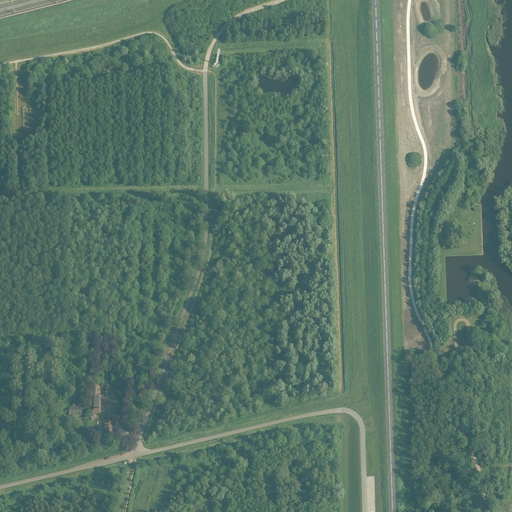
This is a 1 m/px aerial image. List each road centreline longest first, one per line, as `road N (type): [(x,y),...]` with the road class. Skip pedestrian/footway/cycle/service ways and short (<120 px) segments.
road 1 (track): [(205,199),(332,191),(339,393),(231,424),(221,434),(359,422)]
road 2 (primary): [(392,511),(375,0)]
road 3 (unclassified): [(135,453),(203,251),(204,70)]
road 4 (unclassified): [(135,453),(348,410),(361,429),(364,511)]
road 5 (track): [(332,191),(327,39),(212,44)]
road 6 (track): [(0,198),(205,194)]
road 7 (track): [(176,350),(113,334),(0,337)]
road 8 (unclassified): [(0,487),(135,453)]
road 9 (track): [(340,437),(241,454),(231,439)]
